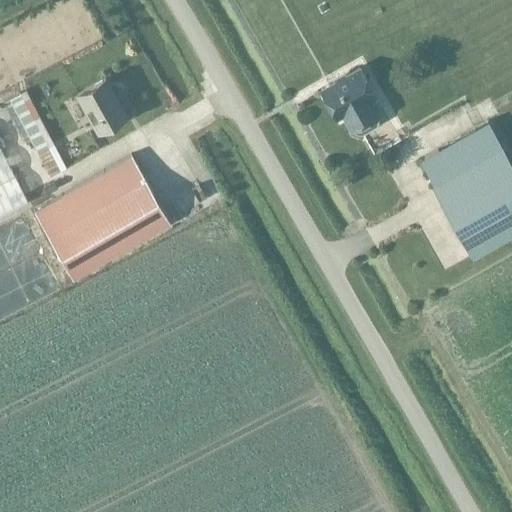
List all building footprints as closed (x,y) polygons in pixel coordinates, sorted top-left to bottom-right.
[(361,70),(323,92),(338,116),(342,114),(352,130),(354,129),(355,132),(362,134),(376,126),(378,119),(376,116),(378,115),(368,99),(375,95),(361,70)] [(77,94),(98,131),(126,115),(105,78),(77,94)] [(28,79),(10,88),(36,140),(39,139),(52,165),(67,158),(28,79)] [(473,255),(511,232),(511,163),(488,122),(421,161),(435,185),(433,186),(473,255)] [(0,216),(27,203),(0,149),(0,216)] [(35,211),(73,278),(170,221),(131,154),(35,211)]
